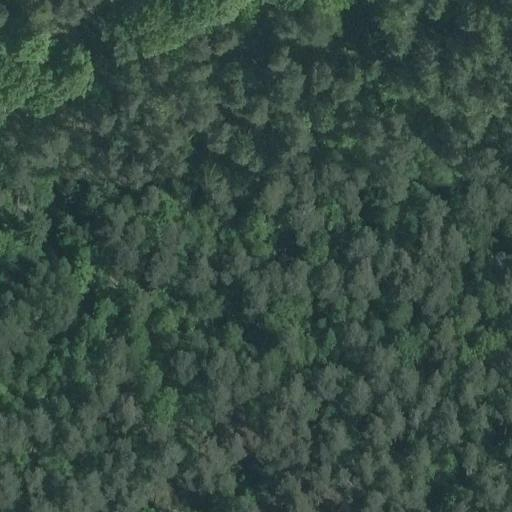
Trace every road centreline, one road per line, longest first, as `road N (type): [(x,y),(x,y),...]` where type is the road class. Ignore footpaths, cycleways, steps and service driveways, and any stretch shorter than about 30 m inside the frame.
road 1 (unknown): [(191,511),(188,492),(0,164)]
road 2 (track): [(0,63),(119,0)]
